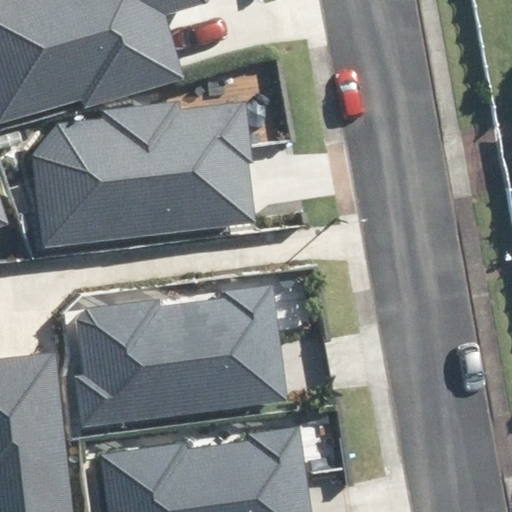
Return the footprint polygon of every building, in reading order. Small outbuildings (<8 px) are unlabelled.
[(206,1),(205,0),(0,0),(0,116),(172,69),(157,14),(206,1)] [(59,124),(33,155),(45,249),(258,224),(244,104),(184,111),(183,101),(104,111),(105,119),(59,124)] [(88,308),(78,321),(86,374),(73,375),(82,430),(290,400),(274,286),(224,294),(225,298),(160,308),(158,298),(88,308)] [(0,511),(75,511),(59,355),(0,360),(0,511)] [(184,441),(100,454),(108,511),(309,511),(296,427),(247,435),(248,441),(186,451),(184,441)]
